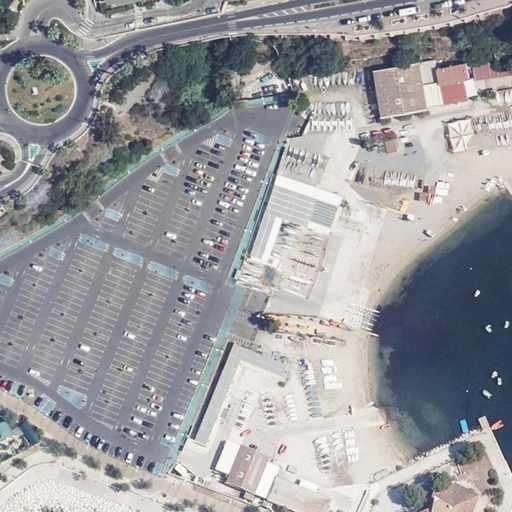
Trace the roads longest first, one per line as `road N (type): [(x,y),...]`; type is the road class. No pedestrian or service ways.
road 1 (secondary): [(264,15),(139,40),(116,52)]
road 2 (secondary): [(264,15),(401,0)]
